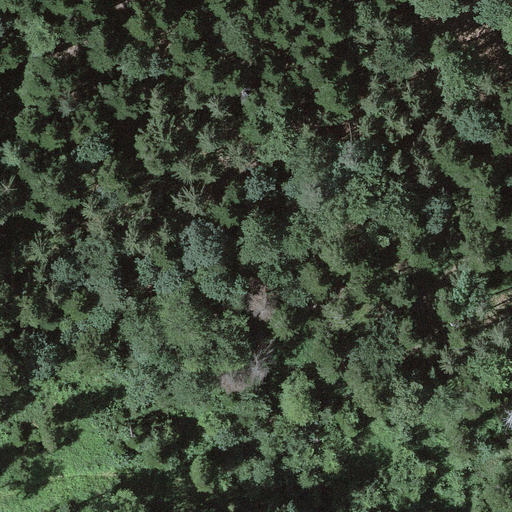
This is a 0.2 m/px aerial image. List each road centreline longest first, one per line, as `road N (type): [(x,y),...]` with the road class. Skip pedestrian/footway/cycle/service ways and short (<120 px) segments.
road 1 (track): [(0,504),(83,481),(143,479),(251,511)]
road 2 (track): [(132,0),(0,122)]
